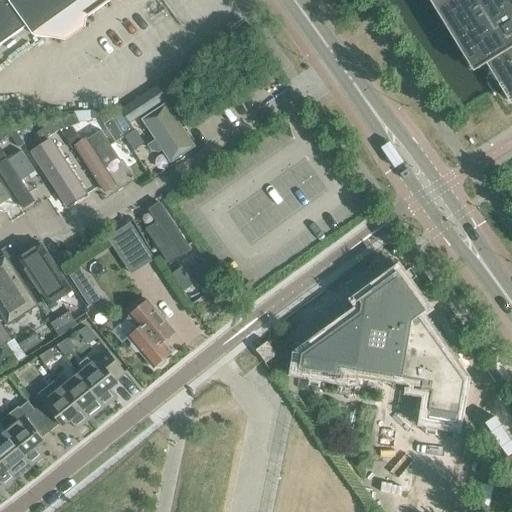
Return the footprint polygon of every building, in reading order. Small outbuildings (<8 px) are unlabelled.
[(0,0),(0,45),(27,26),(33,35),(50,38),(103,0),(0,0)] [(511,0),(443,0),(434,6),(465,56),(468,54),(477,69),(487,63),(503,90),(505,92),(510,101),(511,99),(511,0)] [(127,135),(131,133),(138,129),(134,123),(171,99),(161,83),(123,107),(123,108),(125,110),(115,116),(127,135)] [(168,104),(145,120),(176,165),(199,149),(168,104)] [(103,122),(111,117),(106,110),(90,111),(90,110),(75,112),(79,121),(91,120),(91,118),(99,118),(103,122)] [(75,114),(54,120),(61,130),(79,124),(75,114)] [(115,142),(124,137),(111,117),(103,122),(115,142)] [(42,141),(59,130),(54,121),(37,133),(42,141)] [(0,142),(11,136),(19,147),(23,144),(10,124),(0,124),(0,142)] [(91,139),(77,148),(108,198),(123,189),(91,139)] [(54,141),(33,155),(70,210),(90,197),(54,141)] [(4,146),(0,147),(0,172),(22,208),(36,200),(27,183),(40,174),(25,150),(12,158),(4,146)] [(195,251),(161,200),(148,208),(159,224),(148,232),(165,258),(177,250),(182,259),(195,251)] [(149,252),(130,223),(114,233),(133,263),(149,252)] [(45,246),(19,262),(48,309),(74,292),(45,246)] [(5,260),(0,263),(0,311),(10,327),(36,311),(5,260)] [(208,295),(223,285),(214,270),(198,280),(208,295)] [(189,297),(199,290),(187,272),(177,278),(189,297)] [(405,298),(391,280),(363,301),(367,307),(301,354),(299,369),(409,388),(408,396),(425,399),(406,511),(442,511),(458,420),(456,420),(457,414),(459,415),(464,381),(410,306),(412,305),(406,297),(405,298)] [(166,358),(173,353),(164,342),(175,332),(149,301),(130,316),(140,329),(129,338),(132,342),(132,347),(136,352),(140,352),(154,368),(156,367),(161,367),(166,363),(166,358)] [(58,337),(76,325),(68,313),(50,324),(58,337)] [(36,333),(18,345),(23,354),(42,342),(36,333)] [(10,363),(23,354),(18,345),(14,339),(0,348),(4,354),(10,363)] [(266,362),(276,355),(267,342),(263,344),(256,350),(266,362)] [(44,364),(55,357),(50,349),(39,356),(44,364)] [(118,383),(115,380),(125,372),(108,350),(98,358),(78,373),(105,406),(117,397),(110,389),(118,383)] [(4,354),(0,356),(0,369),(10,363),(4,354)] [(95,414),(105,406),(78,373),(61,387),(88,420),(89,419),(87,416),(93,411),(95,414)] [(35,410),(51,431),(60,424),(62,427),(70,421),(76,429),(88,420),(61,387),(57,380),(37,396),(43,403),(35,410)] [(0,422),(0,424),(5,431),(32,465),(44,455),(37,447),(45,441),(42,438),(51,431),(35,410),(34,411),(28,403),(19,409),(18,408),(0,422)] [(5,431),(0,435),(0,459),(15,478),(16,477),(14,474),(20,470),(22,473),(32,465),(5,431)] [(15,478),(0,459),(0,483),(3,487),(15,478)]
